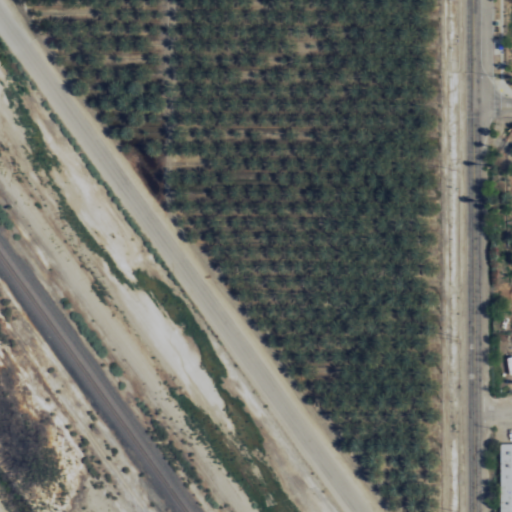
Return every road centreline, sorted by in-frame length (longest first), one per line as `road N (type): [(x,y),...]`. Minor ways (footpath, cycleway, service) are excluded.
road 1 (residential): [(358,511),(0,11)]
road 2 (tertiary): [(478,511),(474,0)]
